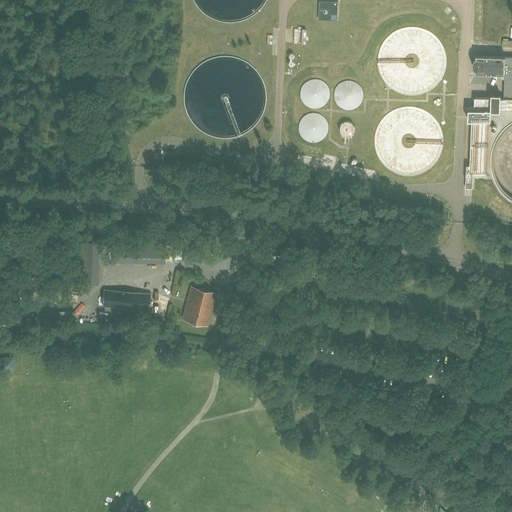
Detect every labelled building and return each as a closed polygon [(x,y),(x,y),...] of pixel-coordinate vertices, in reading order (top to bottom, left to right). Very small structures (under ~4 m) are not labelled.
[(337,20),(338,1),(319,0),(319,19),(337,20)] [(379,20),(379,8),(368,8),(368,20),(379,20)] [(297,43),(308,42),(307,29),(296,29),(297,43)] [(511,56),(476,55),(475,73),(505,74),(504,98),(474,97),(474,107),(469,107),(468,121),(474,121),(472,172),(466,172),(465,188),(472,188),(473,177),(487,177),(487,173),(486,173),(488,122),(491,122),(491,112),(500,113),(500,111),(511,111),(511,56)] [(203,262),(206,248),(186,245),(184,259),(203,262)] [(207,325),(216,292),(191,286),(183,319),(207,325)] [(102,306),(149,310),(151,293),(103,289),(102,306)] [(71,309),(40,310),(41,318),(71,317),(71,309)]
